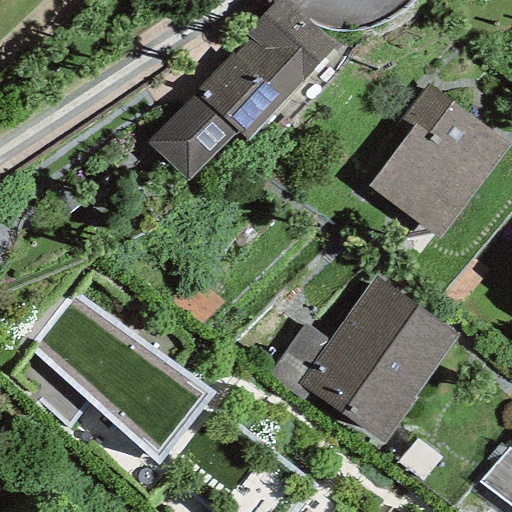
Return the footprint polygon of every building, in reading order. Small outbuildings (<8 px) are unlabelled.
[(246,139),(336,45),(288,0),(276,0),(244,34),(248,39),(149,143),(189,180),(237,130),(246,139)] [(412,128),(368,187),(437,241),(508,146),(427,86),(401,120),(412,128)] [(198,328),(222,303),(194,275),(169,301),(198,328)] [(329,342),(297,386),(307,393),(382,447),(416,400),(413,398),(457,336),(375,278),(329,342)] [(216,393),(76,295),(32,351),(13,377),(69,429),(89,406),(159,466),(216,393)] [(329,342),(304,324),(267,376),(301,400),(307,393),(297,386),(329,342)] [(422,483),(441,459),(417,439),(398,463),(422,483)] [(511,506),(511,444),(482,483),(511,506)]
